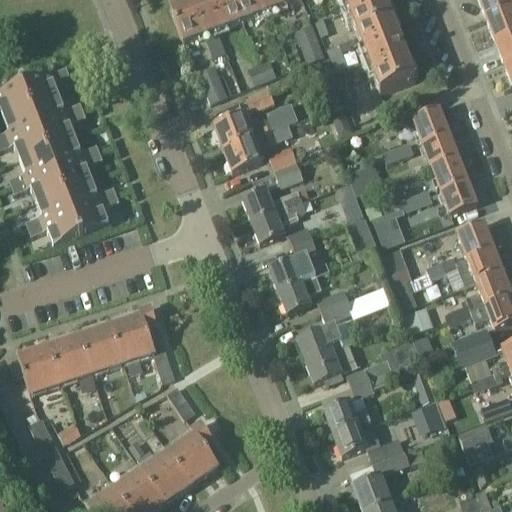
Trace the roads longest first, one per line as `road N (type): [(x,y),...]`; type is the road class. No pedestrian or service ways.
road 1 (residential): [(206,237),(102,0)]
road 2 (residential): [(295,446),(206,237)]
road 3 (residential): [(0,307),(206,237)]
road 4 (residential): [(442,0),(511,186)]
road 5 (residential): [(192,511),(295,446)]
